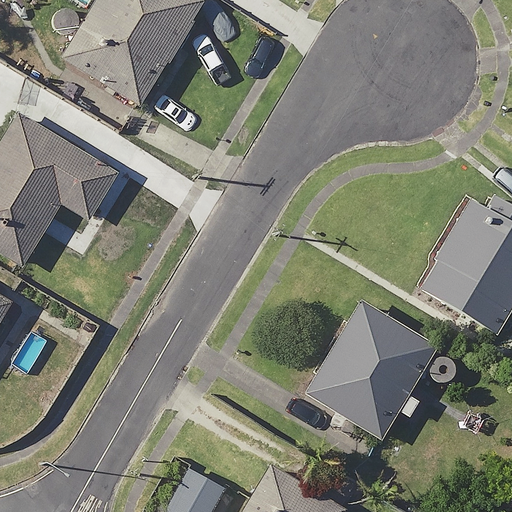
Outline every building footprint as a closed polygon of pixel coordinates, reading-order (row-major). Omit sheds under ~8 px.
[(184,0),(74,0),(43,52),(124,101),(184,0)] [(105,165),(6,105),(0,114),(0,255),(7,260),(45,197),(74,215),(105,165)] [(477,327),(494,298),(502,302),(511,285),(511,282),(506,278),(511,267),(511,229),(454,195),(402,282),(477,327)] [(418,337),(340,294),(288,389),(367,432),(418,337)] [(321,511),(326,502),(243,458),(213,511),(321,511)] [(196,511),(211,485),(172,464),(145,511),(196,511)]
